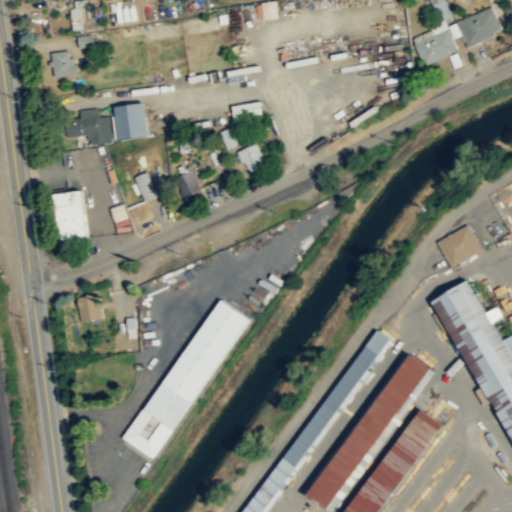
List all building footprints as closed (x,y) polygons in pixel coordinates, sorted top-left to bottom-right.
[(68,0),(70,29),(92,28),(91,15),(87,15),(86,0),(68,0)] [(261,19),(275,17),(272,0),(268,0),(259,1),(261,19)] [(449,16),(443,0),(428,0),(437,24),(430,27),(432,32),(446,27),(450,37),(459,34),(455,22),(445,25),(443,18),(449,16)] [(457,21),(468,47),(503,32),(492,6),(457,21)] [(413,39),(423,65),(457,51),(447,25),(413,39)] [(91,45),(89,34),(75,36),(76,47),(91,45)] [(94,71),(74,73),(73,57),(67,58),(66,51),(48,52),(50,76),(68,75),(69,86),(96,84),(94,71)] [(139,101),(110,105),(114,139),(143,135),(139,101)] [(229,104),(230,119),(258,118),(257,102),(229,104)] [(88,143),(110,140),(107,115),(97,116),(95,107),(75,110),(75,115),(60,116),(62,137),(86,133),(88,143)] [(230,125),(217,131),(226,148),(238,142),(230,125)] [(237,149),(244,169),(263,162),(255,142),(237,149)] [(197,191),(190,168),(174,173),(181,196),(197,191)] [(132,176),(142,200),(155,195),(145,170),(132,176)] [(49,192),(53,238),(80,236),(76,190),(49,192)] [(451,265),(483,248),(482,247),(468,222),(437,240),(451,265)] [(434,297),(481,387),(477,388),(485,403),(493,399),(511,434),(511,333),(505,337),(496,320),(505,316),(499,305),(487,311),(470,278),(434,297)] [(99,302),(97,302),(97,293),(74,296),(76,321),(101,318),(99,302)] [(243,317),(213,297),(120,439),(150,458),(243,317)] [(125,337),(134,337),(133,316),(124,317),(125,337)] [(264,511),(394,337),(380,328),(243,511),(264,511)] [(326,507),(430,367),(411,353),(307,494),(326,507)] [(443,424),(376,511),(343,511),(421,408),(443,424)]
